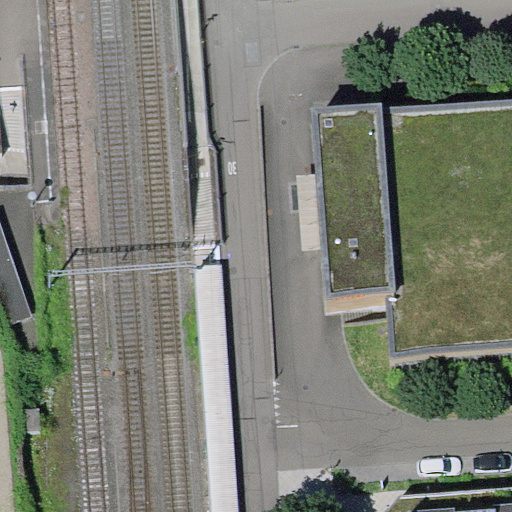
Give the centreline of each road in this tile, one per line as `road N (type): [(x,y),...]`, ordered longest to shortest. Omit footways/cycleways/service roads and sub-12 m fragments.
road 1 (residential): [(226,31),(255,511)]
road 2 (residential): [(511,12),(226,31)]
